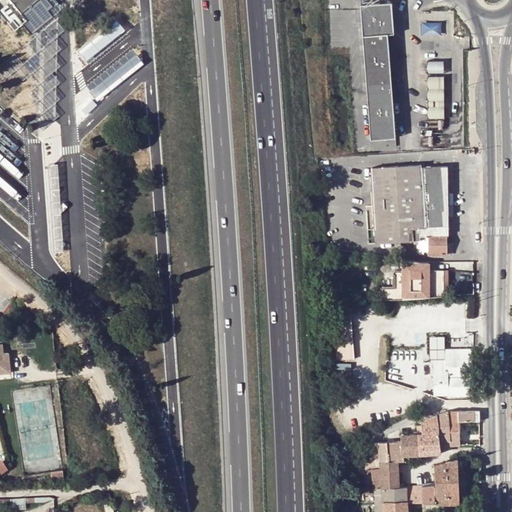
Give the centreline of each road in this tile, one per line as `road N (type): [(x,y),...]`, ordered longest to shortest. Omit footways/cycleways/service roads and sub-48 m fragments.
road 1 (motorway): [(290,511),(259,0)]
road 2 (motorway): [(208,0),(238,511)]
road 3 (secondary): [(476,12),(490,111),(493,511)]
road 4 (secondary): [(504,511),(503,70),(511,12)]
road 5 (residential): [(148,511),(118,419),(79,344),(0,268)]
